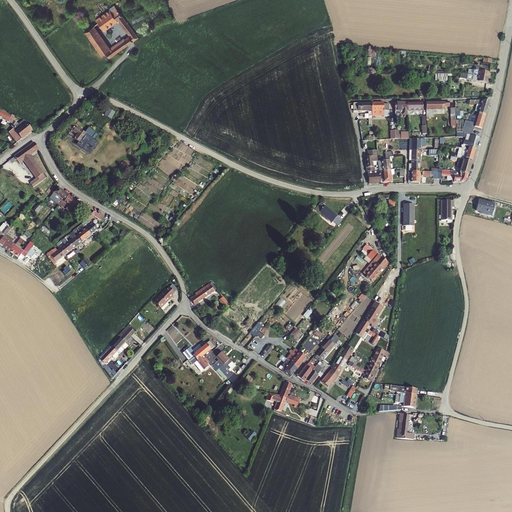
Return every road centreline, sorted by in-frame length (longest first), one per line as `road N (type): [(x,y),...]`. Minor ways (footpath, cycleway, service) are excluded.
road 1 (unclassified): [(468,189),(456,231),(467,307),(445,401),(453,415),(511,429)]
road 2 (unclassified): [(353,193),(295,188),(250,173),(91,92)]
road 3 (unclassified): [(185,303),(16,489),(8,511)]
road 4 (unclassified): [(496,98),(351,101),(367,191)]
road 5 (residential): [(185,303),(178,275),(150,237),(62,180),(39,137)]
road 6 (residential): [(358,414),(214,333),(185,303)]
